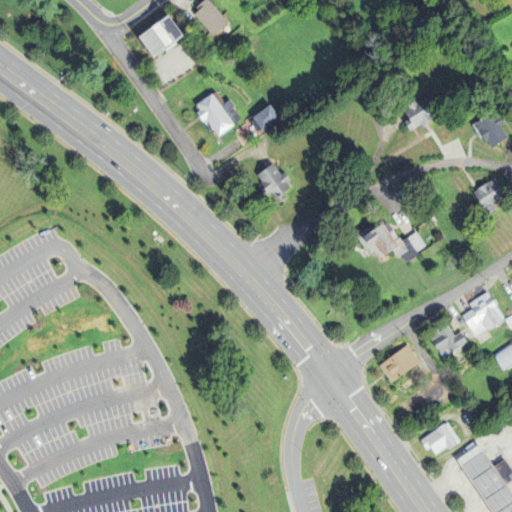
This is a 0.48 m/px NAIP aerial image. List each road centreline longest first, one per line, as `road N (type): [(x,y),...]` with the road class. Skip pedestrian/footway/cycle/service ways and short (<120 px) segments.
road 1 (primary): [(423,511),(328,374),(170,203)]
road 2 (residential): [(244,275),(364,193),(438,161),(511,167)]
road 3 (residential): [(328,374),(511,254)]
road 4 (primary): [(170,203),(16,81)]
road 5 (residential): [(203,175),(103,24)]
road 6 (residential): [(302,511),(294,429),(328,374)]
